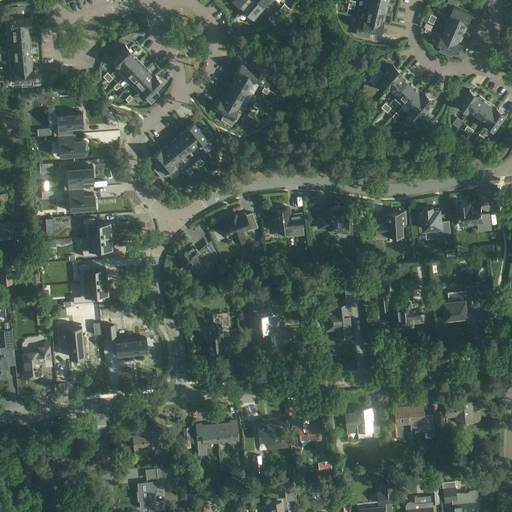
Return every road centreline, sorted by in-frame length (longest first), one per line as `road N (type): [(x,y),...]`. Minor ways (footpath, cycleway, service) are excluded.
road 1 (residential): [(511,172),(391,191),(267,183),(207,201),(175,222)]
road 2 (residential): [(186,395),(508,366)]
road 3 (residential): [(175,222),(156,256),(154,281),(179,345),(186,395)]
road 4 (residential): [(175,222),(140,192),(131,156),(146,123),(179,96)]
road 5 (residential): [(506,511),(508,366)]
road 6 (residential): [(480,62),(450,71),(423,57),(412,39),(417,0)]
road 7 (residential): [(179,96),(202,75),(215,45),(205,14),(187,0)]
